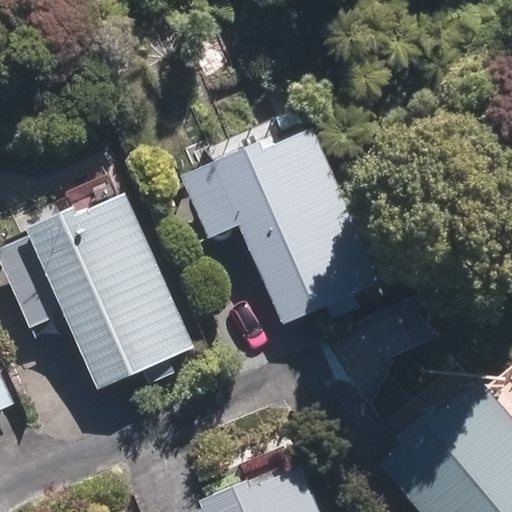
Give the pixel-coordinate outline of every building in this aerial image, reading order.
[(328,132),(207,183),(230,237),(270,220),(314,324),(396,289),(328,132)] [(142,191),(47,230),(114,393),(210,354),(142,191)] [(42,242),(7,257),(38,330),(73,316),(42,242)] [(0,346),(0,419),(25,410),(0,346)] [(511,511),(511,394),(507,389),(408,469),(443,511),(476,511),(493,499),(503,511),(511,511)] [(344,511),(330,476),(240,511),(344,511)]
